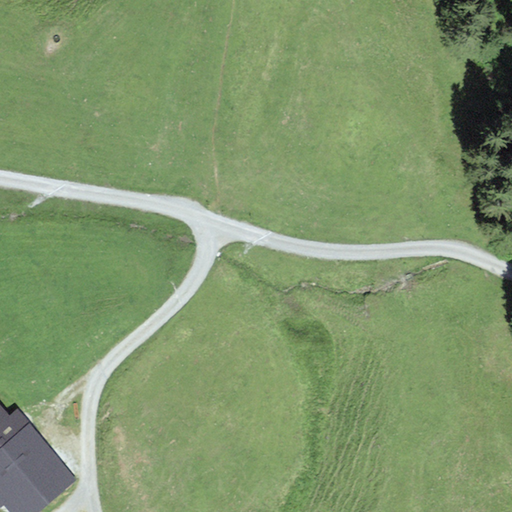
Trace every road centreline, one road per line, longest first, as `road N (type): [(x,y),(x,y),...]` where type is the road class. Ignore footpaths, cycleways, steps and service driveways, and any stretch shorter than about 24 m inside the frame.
road 1 (unclassified): [(0,180),(214,223),(303,253),(452,248),(511,270)]
road 2 (track): [(214,223),(169,314),(97,375),(87,424),(92,511)]
